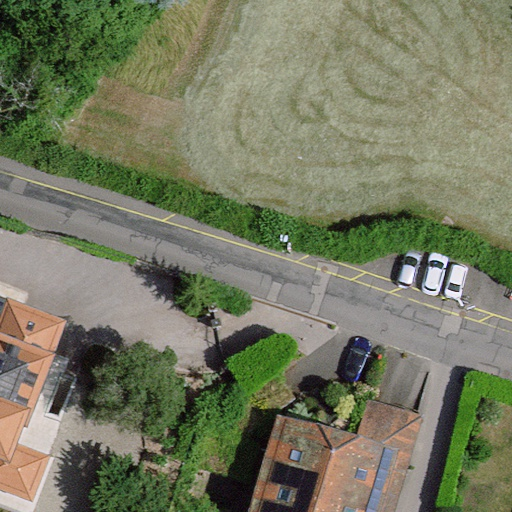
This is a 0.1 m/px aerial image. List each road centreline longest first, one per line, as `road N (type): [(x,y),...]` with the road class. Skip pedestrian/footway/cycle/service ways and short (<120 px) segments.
road 1 (residential): [(0,202),(454,344)]
road 2 (residential): [(454,344),(417,511)]
